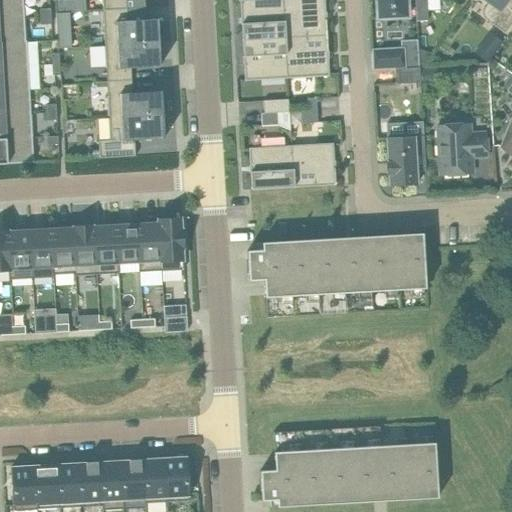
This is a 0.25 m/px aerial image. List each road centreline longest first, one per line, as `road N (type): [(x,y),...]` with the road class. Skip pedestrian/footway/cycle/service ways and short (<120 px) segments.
road 1 (residential): [(352,0),(364,193),(372,211),(397,217),(511,210)]
road 2 (residential): [(228,425),(213,178)]
road 3 (residential): [(0,437),(228,425)]
road 4 (residential): [(213,178),(0,191)]
road 5 (residential): [(213,178),(203,0)]
